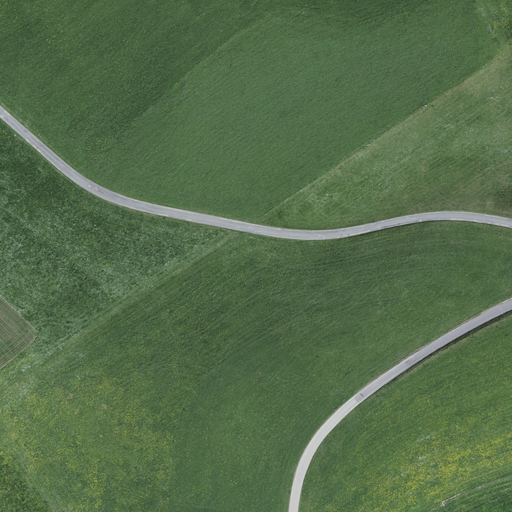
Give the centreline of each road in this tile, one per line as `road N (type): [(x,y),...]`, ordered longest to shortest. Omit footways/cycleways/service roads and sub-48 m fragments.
road 1 (unclassified): [(0,111),(91,186),(175,213),(303,235),(440,215),(511,223)]
road 2 (unclassified): [(293,511),(301,467),(324,428),(377,383),(511,304)]
